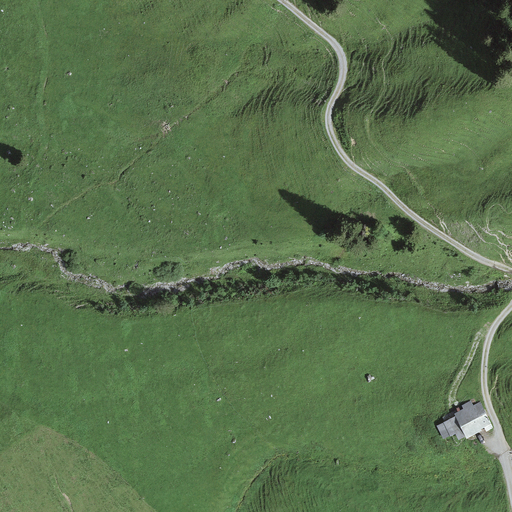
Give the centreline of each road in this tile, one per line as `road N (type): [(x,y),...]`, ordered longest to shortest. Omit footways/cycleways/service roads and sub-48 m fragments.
road 1 (track): [(511,273),(463,248),(352,164),(329,120),(343,57),(282,0)]
road 2 (track): [(511,490),(484,390),(492,329),(511,304)]
